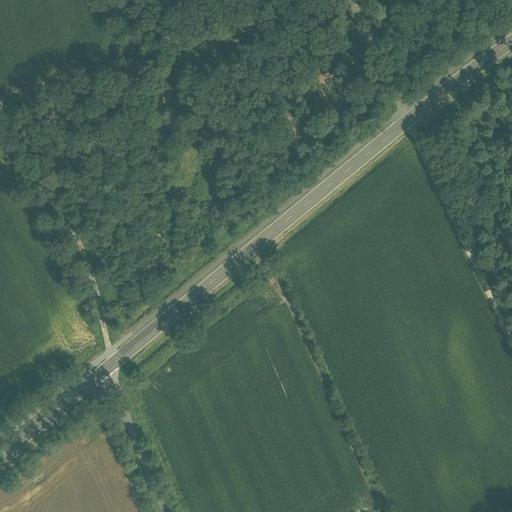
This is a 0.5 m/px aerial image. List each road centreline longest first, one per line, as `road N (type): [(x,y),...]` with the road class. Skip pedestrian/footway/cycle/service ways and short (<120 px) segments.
road 1 (primary): [(106,370),(511,41)]
road 2 (track): [(118,361),(75,236),(0,128)]
road 3 (track): [(409,120),(511,339)]
road 4 (unclassified): [(167,511),(106,370)]
road 5 (primary): [(0,459),(106,370)]
